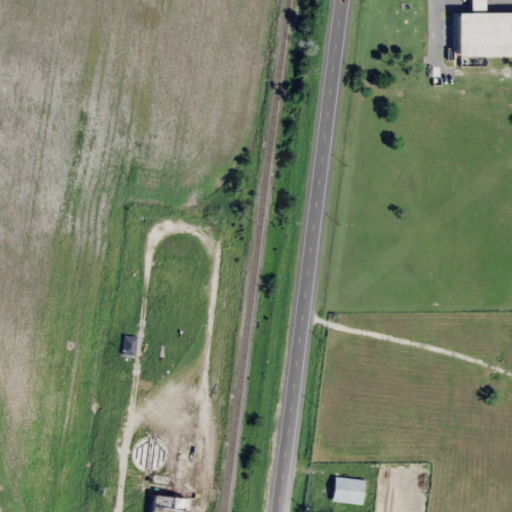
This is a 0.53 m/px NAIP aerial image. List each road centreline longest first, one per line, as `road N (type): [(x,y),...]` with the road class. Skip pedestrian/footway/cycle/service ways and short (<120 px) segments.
road 1 (secondary): [(277,511),(341,0)]
road 2 (track): [(301,317),(459,353),(511,376)]
